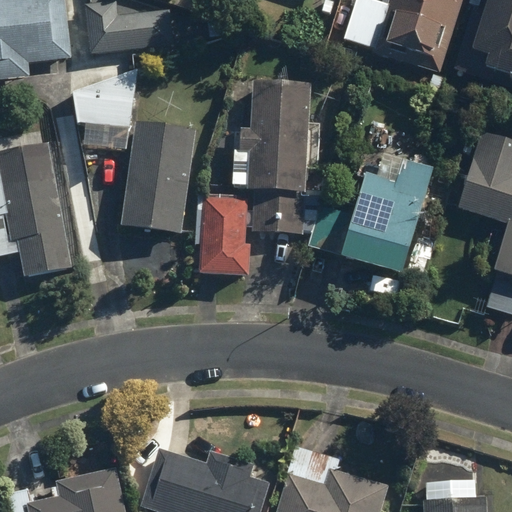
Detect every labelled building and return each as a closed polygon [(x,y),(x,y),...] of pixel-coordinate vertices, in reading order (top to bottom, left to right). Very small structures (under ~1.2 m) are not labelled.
[(61,0),(0,0),(0,88),(27,86),(26,77),(51,74),(51,68),(70,66),(61,0)] [(433,83),(456,0),(386,0),(383,11),(342,0),(337,0),(323,52),(433,83)] [(461,12),(443,74),(511,94),(511,0),(476,0),(472,16),(461,12)] [(115,5),(81,9),(86,61),(169,53),(166,20),(116,24),(115,5)] [(105,74),(70,74),(74,129),(82,130),(80,154),(124,156),(132,76),(126,76),(126,65),(105,65),(105,74)] [(298,244),(304,90),(246,88),(244,135),(229,134),(228,161),(243,161),(241,202),(247,202),(245,242),(298,244)] [(189,138),(131,131),(119,238),(177,244),(189,138)] [(511,146),(473,135),(448,217),(500,233),(484,282),(511,290),(511,146)] [(69,279),(44,150),(0,158),(0,262),(14,259),(20,288),(69,279)] [(349,222),(317,213),(305,254),(334,262),(332,268),(393,285),(424,175),(397,168),(390,194),(359,185),(349,222)] [(243,205),(198,202),(198,209),(194,209),(192,251),(196,251),(194,284),(244,287),(246,249),(241,249),(243,205)] [(348,459),(299,445),(280,511),(392,511),(399,487),(344,472),(348,459)] [(209,461),(163,449),(147,510),(154,511),(268,511),(276,481),(260,477),(263,463),(211,450),(209,461)] [(131,511),(122,470),(64,483),(67,494),(34,501),(36,511),(131,511)] [(498,511),(497,491),(428,496),(429,511),(498,511)]
